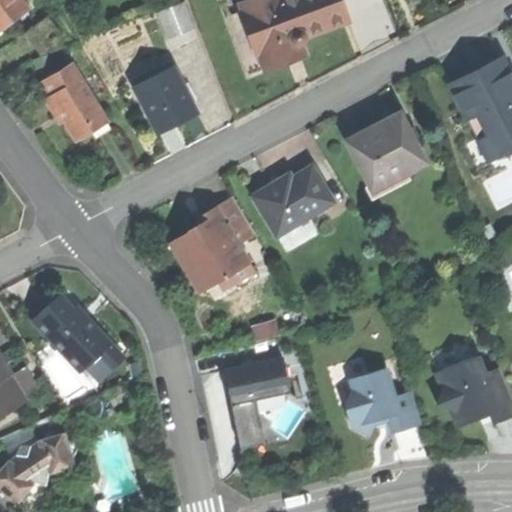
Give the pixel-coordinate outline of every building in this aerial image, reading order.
[(0,0),(0,28),(9,22),(5,17),(23,4),(20,0),(0,0)] [(304,53),(301,45),(283,0),(247,0),(239,3),(264,69),(304,53)] [(283,0),(301,45),(307,43),(305,37),(324,30),(347,21),(339,0),(283,0)] [(27,9),(23,4),(5,17),(9,22),(27,9)] [(161,14),(171,40),(197,29),(186,4),(161,14)] [(451,84),(488,159),(511,147),(511,75),(503,58),(473,73),(451,84)] [(62,121),(74,141),(105,122),(70,65),(39,84),(48,98),(43,101),(47,107),(51,114),(56,111),(62,121)] [(174,67),(133,87),(157,134),(179,123),(198,114),(174,67)] [(57,124),(62,121),(56,111),(51,114),(57,124)] [(344,141),(371,191),(424,163),(397,113),(368,128),(344,141)] [(251,198),(275,236),(329,201),(308,168),(286,183),(275,190),(271,185),(251,198)] [(169,248),(191,288),(199,290),(214,282),(246,263),(236,245),(252,236),(231,198),(209,210),(195,218),(194,223),(195,225),(197,229),(186,235),(187,238),(169,248)] [(184,232),(186,235),(197,229),(195,225),(184,232)] [(251,272),(246,263),(214,282),(219,290),(251,272)] [(72,312),(57,296),(31,321),(80,372),(97,356),(110,343),(86,317),(82,321),(72,312)] [(430,353),(437,371),(480,355),(473,336),(430,353)] [(122,355),(110,343),(97,356),(108,368),(122,355)] [(480,355),(437,371),(445,390),(438,403),(450,405),(458,424),(474,418),(492,411),(496,421),(511,415),(511,393),(501,366),(486,372),(480,355)] [(284,356),(226,369),(232,399),(239,432),(263,427),(256,397),(291,390),(284,356)] [(0,382),(11,376),(0,359),(0,382)] [(388,366),(351,377),(354,385),(347,402),(352,424),(369,434),(376,419),(388,414),(394,430),(406,426),(424,421),(413,390),(396,395),(388,366)] [(16,384),(11,376),(0,382),(0,418),(27,401),(25,399),(16,384)] [(27,377),(16,384),(25,399),(36,392),(27,377)] [(266,441),(263,427),(239,432),(242,446),(266,441)] [(3,467),(0,471),(0,498),(26,493),(36,482),(48,483),(49,472),(69,468),(81,443),(67,440),(66,432),(40,438),(33,445),(21,445),(18,458),(10,458),(3,467)] [(0,511),(8,511),(26,493),(0,498),(0,511)]
